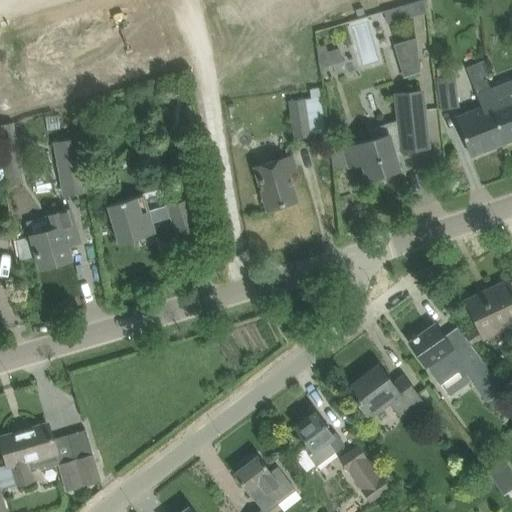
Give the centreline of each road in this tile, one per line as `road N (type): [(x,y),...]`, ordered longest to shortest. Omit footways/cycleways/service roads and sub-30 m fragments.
road 1 (residential): [(107,511),(349,323),(349,259)]
road 2 (residential): [(247,289),(192,0)]
road 3 (residential): [(0,361),(247,289)]
road 4 (residential): [(349,259),(511,205)]
